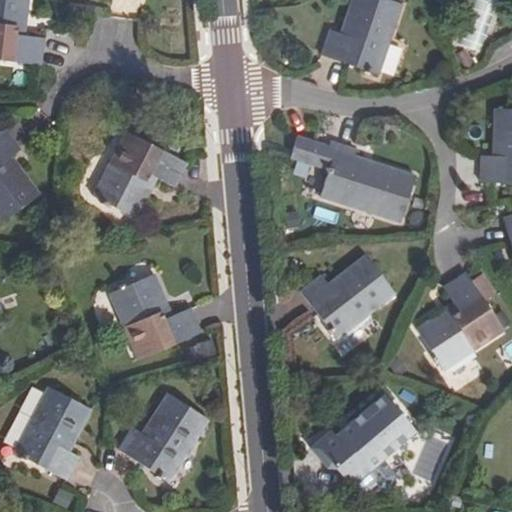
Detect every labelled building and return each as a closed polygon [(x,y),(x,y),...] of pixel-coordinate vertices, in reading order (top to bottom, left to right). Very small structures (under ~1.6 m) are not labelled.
[(28,0),(0,0),(0,61),(41,66),(44,40),(25,37),(28,0)] [(350,39),(341,36),(331,33),(322,57),(378,76),(402,8),(380,0),(354,0),(344,27),(353,30),(350,39)] [(344,27),(341,36),(350,39),(353,30),(344,27)] [(500,160),(491,160),(480,159),(479,183),(511,185),(511,111),(494,111),(491,149),(500,150),(500,160)] [(4,128),(0,131),(0,225),(39,194),(10,155),(18,148),(4,128)] [(187,165),(125,132),(91,196),(137,219),(158,180),(174,188),(187,165)] [(311,162),(318,141),(296,133),(290,155),(311,162)] [(360,169),(362,159),(353,157),(354,150),(330,143),(321,170),(328,173),(320,198),(399,224),(414,177),(372,163),(369,172),(360,169)] [(491,149),(491,160),(500,160),(500,150),(491,149)] [(369,172),(372,163),(362,159),(360,169),(369,172)] [(329,294),(324,287),(318,279),(300,293),(335,340),(392,297),(362,257),(332,280),(338,287),(329,294)] [(440,323),(435,315),(416,328),(442,372),(500,334),(464,273),(442,287),(452,304),(445,309),(449,316),(440,323)] [(156,274),(110,294),(138,361),(202,333),(193,307),(173,316),(156,274)] [(338,287),(332,280),(324,287),(329,294),(338,287)] [(449,316),(445,309),(435,315),(440,323),(449,316)] [(48,389),(13,452),(67,481),(77,461),(68,455),(90,413),(48,389)] [(131,429),(117,449),(167,482),(208,421),(167,393),(139,434),(131,429)] [(352,485),(380,461),(412,434),(382,395),(343,427),(348,435),(341,441),(336,433),(331,437),(327,432),(307,449),(324,470),(330,466),(348,488),(352,485)] [(348,435),(343,427),(336,433),(341,441),(348,435)] [(403,489),(380,461),(352,485),(362,496),(374,486),(386,501),(394,502),(402,495),(403,489)]
